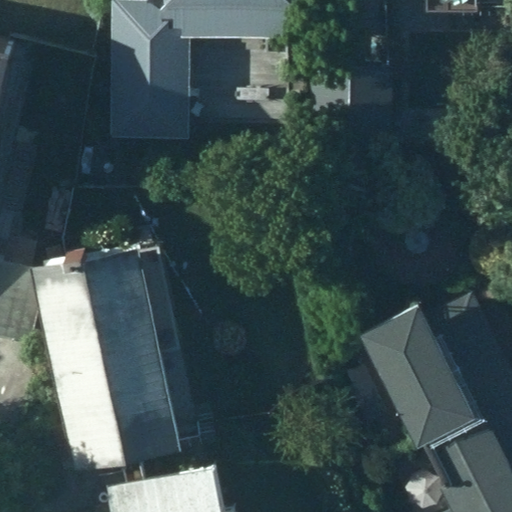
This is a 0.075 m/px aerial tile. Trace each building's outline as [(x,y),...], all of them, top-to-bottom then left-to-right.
[(107,0),(105,129),(186,131),(187,29),(283,31),(283,0),(107,0)] [(393,57),(321,54),(318,145),(390,148),(393,57)] [(130,232),(24,252),(36,306),(68,459),(174,437),(150,326),(171,322),(153,237),(132,241),(130,232)] [(24,252),(0,247),(0,333),(30,339),(36,306),(24,252)] [(426,511),(511,511),(511,364),(471,286),(422,307),(416,292),(360,319),(414,433),(421,430),(444,473),(438,478),(449,500),(426,511)] [(104,484),(110,511),(210,511),(201,465),(104,484)]
